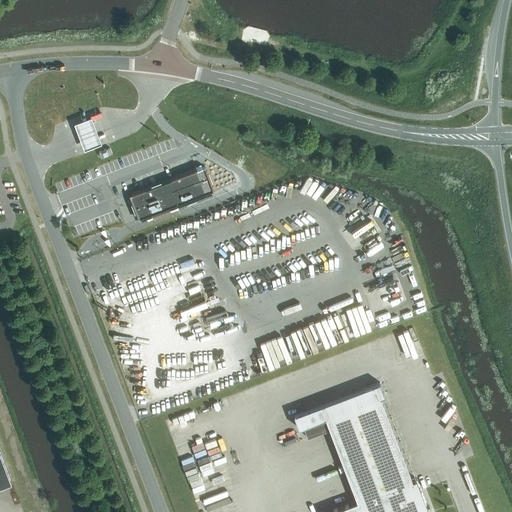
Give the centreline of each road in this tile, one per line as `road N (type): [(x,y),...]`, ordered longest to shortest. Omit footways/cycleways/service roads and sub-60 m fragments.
road 1 (secondary): [(160,511),(23,153),(9,70)]
road 2 (secondary): [(415,134),(161,65)]
road 3 (unknown): [(392,376),(413,395),(472,511)]
road 4 (secondary): [(161,65),(9,70)]
road 5 (trunk): [(507,0),(494,130)]
